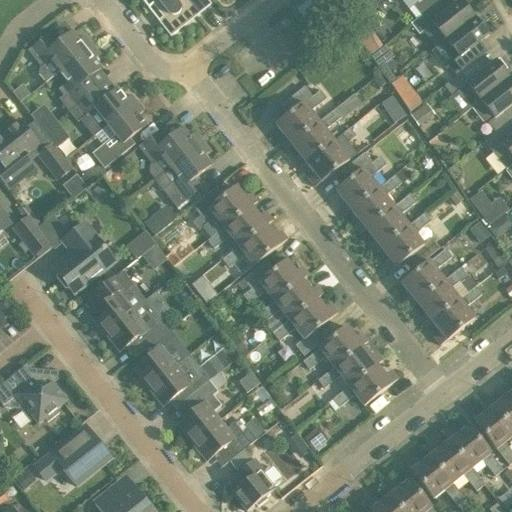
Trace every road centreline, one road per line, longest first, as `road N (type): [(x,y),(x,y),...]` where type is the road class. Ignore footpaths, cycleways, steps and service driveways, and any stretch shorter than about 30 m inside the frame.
road 1 (residential): [(440,394),(189,71)]
road 2 (residential): [(196,511),(16,281)]
road 3 (residential): [(294,511),(440,394)]
road 4 (residential): [(100,0),(151,64),(189,71)]
